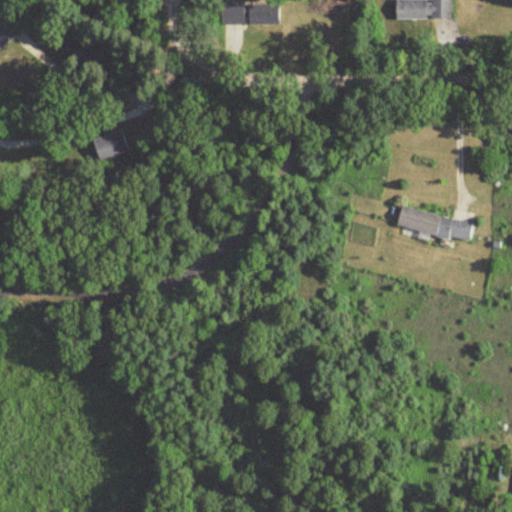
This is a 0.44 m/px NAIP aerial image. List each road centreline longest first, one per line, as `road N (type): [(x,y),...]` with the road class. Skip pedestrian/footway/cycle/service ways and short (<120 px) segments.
road 1 (residential): [(302,81),(280,181),(259,218),(216,259),(135,291),(0,292)]
road 2 (residential): [(511,77),(216,80),(192,66),(181,47),(176,0)]
